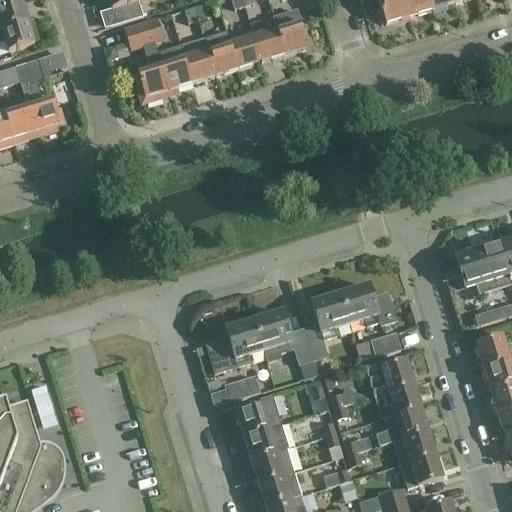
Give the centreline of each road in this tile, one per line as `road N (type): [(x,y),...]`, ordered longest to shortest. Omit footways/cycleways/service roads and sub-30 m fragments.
road 1 (residential): [(493,511),(407,221)]
road 2 (residential): [(156,298),(407,221)]
road 3 (residential): [(115,163),(363,89)]
road 4 (residential): [(224,511),(156,298)]
road 5 (residential): [(115,163),(64,0)]
road 6 (residential): [(0,345),(156,298)]
road 7 (residential): [(363,89),(511,45)]
road 8 (residential): [(0,202),(115,163)]
